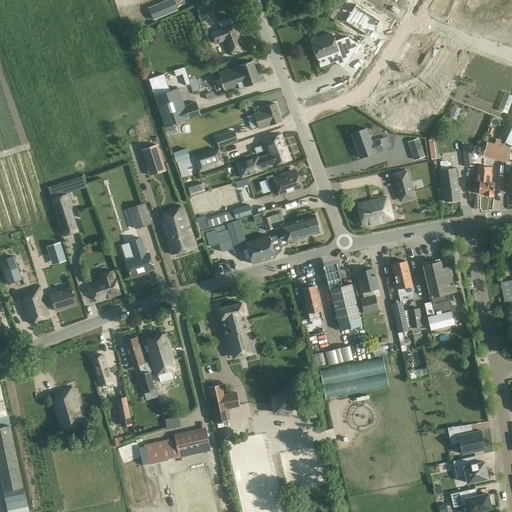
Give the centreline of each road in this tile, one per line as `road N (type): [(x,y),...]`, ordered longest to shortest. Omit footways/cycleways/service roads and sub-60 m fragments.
road 1 (tertiary): [(0,360),(173,293),(348,246)]
road 2 (residential): [(300,119),(364,90),(415,19)]
road 3 (residential): [(468,223),(496,372)]
road 4 (unclassified): [(348,246),(300,119)]
road 5 (unclassified): [(300,119),(255,0)]
road 6 (tertiary): [(348,246),(468,223)]
road 7 (residential): [(496,372),(511,492)]
